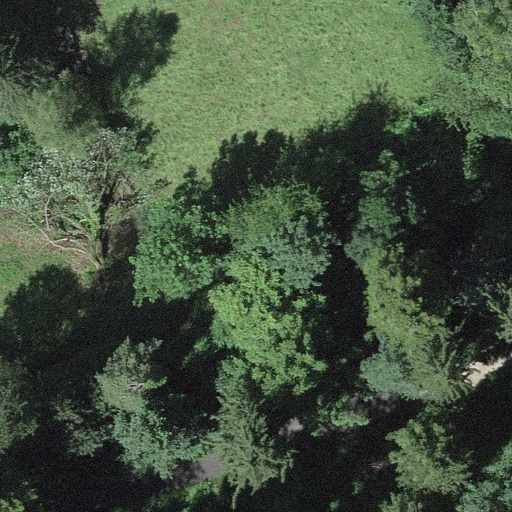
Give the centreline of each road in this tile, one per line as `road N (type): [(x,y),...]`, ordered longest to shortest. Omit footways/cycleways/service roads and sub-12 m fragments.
road 1 (track): [(511,176),(380,292),(304,438),(24,511)]
road 2 (track): [(304,438),(511,350)]
